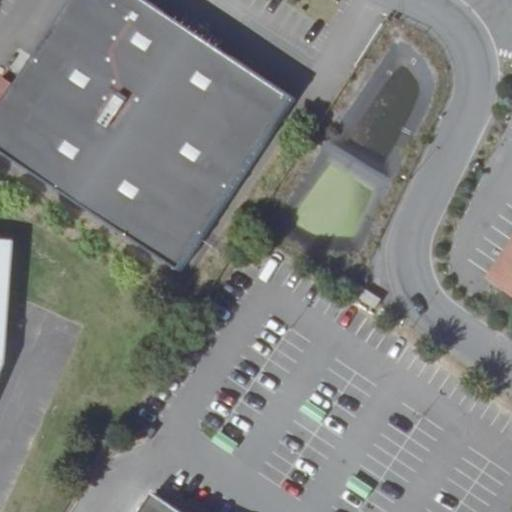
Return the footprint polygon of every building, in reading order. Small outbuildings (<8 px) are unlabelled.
[(301,109),(126,0),(80,0),(0,127),(0,152),(185,286),(301,109)] [(511,300),(511,233),(480,278),(511,300)] [(0,379),(8,361),(16,238),(0,237),(0,379)] [(382,302),(367,292),(362,300),(376,310),(382,302)] [(327,415),(311,404),(305,414),(321,425),(327,415)] [(238,446),(221,435),(215,444),(232,455),(238,446)] [(374,490),(357,479),(351,489),(367,500),(374,490)] [(178,511),(154,496),(143,511),(178,511)]
